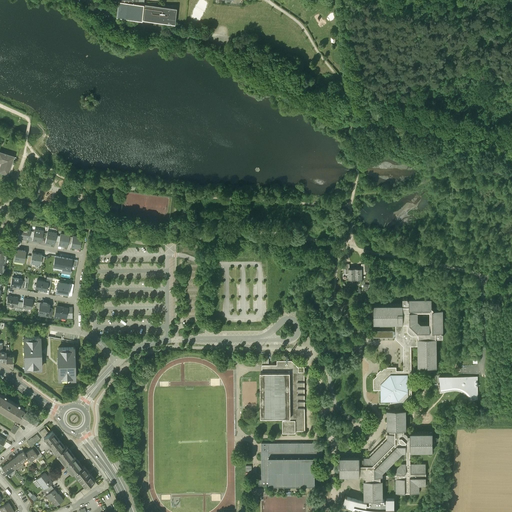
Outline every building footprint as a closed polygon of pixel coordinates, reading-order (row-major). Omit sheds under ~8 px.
[(143,0),(117,0),(116,17),(175,23),(176,7),(143,3),(143,0)] [(0,161),(2,162),(0,169),(0,172),(8,175),(11,166),(12,163),(14,157),(10,155),(10,157),(6,156),(7,154),(6,154),(6,155),(0,152),(0,161)] [(30,204),(16,200),(14,205),(28,210),(30,204)] [(29,237),(30,231),(31,228),(20,226),(18,239),(28,240),(29,237)] [(42,237),(43,233),(44,230),(34,229),(34,232),(33,237),(32,241),(41,243),(42,237)] [(55,241),(56,235),(57,233),(47,231),(47,233),(46,237),(45,243),(54,245),(55,241)] [(68,243),(69,236),(70,235),(60,233),(60,236),(59,242),(58,245),(67,247),(68,243)] [(70,247),(80,249),(82,237),(72,235),(72,237),(71,244),(70,247)] [(12,249),(16,249),(18,250),(19,245),(20,245),(21,242),(14,241),(12,249)] [(23,261),(25,251),(18,250),(16,249),(14,260),(23,261)] [(30,263),(40,265),(41,262),(41,256),(42,254),(32,252),(31,256),(30,263)] [(69,273),(71,264),(72,259),(55,256),(53,266),(62,267),(61,271),(69,273)] [(362,268),(349,268),(349,274),(349,280),(362,279),(362,274),(362,268)] [(22,279),(12,277),(10,285),(20,287),(22,279)] [(46,282),(37,280),(35,289),(38,290),(43,291),(43,290),(46,291),(47,286),(48,282),(46,282)] [(69,284),(59,282),(58,286),(57,286),(56,292),(68,294),(68,292),(69,284)] [(18,298),(8,296),(6,305),(16,306),(17,302),(18,298)] [(410,338),(418,338),(418,345),(418,367),(437,367),(437,338),(443,338),(443,333),(442,333),(442,331),(443,331),(443,308),(434,309),(432,306),(432,298),(410,298),(410,299),(408,299),(408,298),(403,298),(403,305),(396,305),(374,305),(374,323),(396,323),(403,323),(403,331),(402,332),(402,334),(407,339),(409,339),(410,338)] [(33,300),(23,299),(23,303),(22,307),(31,309),(33,300)] [(43,303),(40,303),(38,314),(47,316),(49,308),(49,304),(47,304),(47,303),(43,302),(43,303)] [(60,316),(66,317),(67,308),(63,307),(57,306),(54,318),(60,319),(60,316)] [(63,307),(67,308),(66,317),(66,318),(72,318),(72,307),(63,307)] [(402,332),(403,331),(403,323),(396,323),(396,338),(404,345),(404,370),(396,370),(396,373),(408,373),(408,374),(412,374),(412,371),(406,371),(406,345),(412,345),(418,345),(418,338),(410,338),(409,339),(407,339),(402,334),(402,332)] [(39,336),(24,337),(25,369),(41,368),(39,336)] [(73,347),(58,347),(59,379),(74,378),(73,347)] [(262,372),(260,372),(261,418),(284,418),(284,420),(283,420),(283,433),(292,433),(292,432),(305,431),(304,366),(298,367),(292,360),(277,360),(277,364),(268,364),(262,365),(262,372)] [(408,374),(408,373),(396,373),(396,370),(396,367),(386,367),(373,379),(373,389),(381,389),(381,401),(391,401),(391,408),(398,408),(398,404),(403,404),(411,395),(411,387),(408,387),(408,374)] [(477,377),(439,377),(440,384),(438,384),(438,387),(440,387),(441,391),(453,389),(456,389),(459,390),(461,390),(464,392),(467,394),(468,397),(470,401),(478,399),(477,377)] [(0,408),(4,411),(10,400),(0,393),(0,408)] [(18,419),(20,416),(22,412),(24,409),(10,400),(4,411),(18,419)] [(359,459),(359,457),(339,458),(340,476),(359,475),(359,473),(362,473),(362,475),(364,477),(365,477),(365,480),(364,480),(364,500),(370,499),(370,500),(369,500),(369,503),(369,504),(366,504),(366,502),(363,502),(357,501),(347,497),(345,497),(342,504),(346,506),(349,506),(353,508),(352,511),(393,511),(394,509),(392,509),(392,507),(394,507),(394,500),(393,500),(393,499),(386,499),(386,500),(386,502),(384,502),(384,500),(381,500),(381,499),(382,499),(382,480),(382,479),(396,479),(396,480),(396,494),(418,494),(418,487),(426,487),(425,464),(410,464),(410,465),(409,450),(410,450),(410,451),(432,451),(432,432),(410,432),(410,434),(407,434),(407,433),(406,431),(404,431),(404,428),(406,428),(405,408),(398,408),(391,408),(389,408),(390,433),(388,433),(388,438),(369,457),(364,457),(364,459),(359,459)] [(20,416),(33,425),(36,421),(22,412),(20,416)] [(14,425),(10,431),(15,435),(19,428),(14,425)] [(49,434),(44,428),(39,432),(43,438),(49,434)] [(45,439),(56,454),(65,447),(53,433),(45,439)] [(33,445),(29,439),(27,441),(32,448),(38,455),(40,453),(33,445)] [(318,443),(261,444),(261,481),(258,481),(258,486),(315,485),(314,461),(322,461),(322,447),(318,443)] [(63,460),(65,463),(74,456),(66,446),(65,447),(56,454),(62,461),(63,460)] [(32,448),(25,454),(31,461),(38,455),(32,448)] [(23,451),(16,456),(22,464),(26,460),(29,463),(31,462),(31,461),(25,454),(23,451)] [(16,456),(9,462),(14,469),(22,464),(16,456)] [(74,473),(82,467),(74,456),(65,463),(64,464),(72,474),(74,473)] [(9,462),(2,468),(7,475),(14,469),(9,462)] [(85,488),(94,481),(95,480),(84,466),(82,467),(74,473),(85,488)] [(44,473),(36,480),(40,484),(41,483),(45,489),(50,485),(52,483),(44,473)] [(85,488),(73,497),(77,501),(98,485),(94,481),(85,488)] [(54,490),(47,495),(56,506),(63,500),(60,496),(59,496),(54,490)] [(31,492),(28,495),(35,501),(37,497),(31,492)] [(13,511),(8,503),(0,507),(0,509),(1,511),(13,511)]
